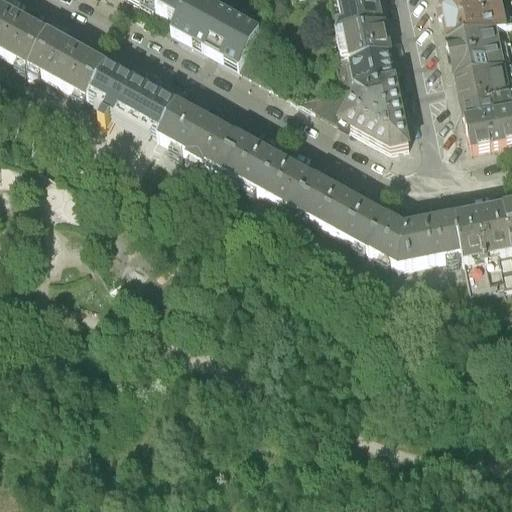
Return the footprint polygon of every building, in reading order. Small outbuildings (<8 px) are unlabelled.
[(121,0),(139,11),(144,0),(121,0)] [(171,42),(241,80),(252,59),(262,39),(188,0),(144,0),(139,11),(173,29),(177,31),(171,42)] [(382,18),(378,0),(331,0),(338,36),(384,26),(382,18)] [(436,0),(439,11),(493,2),(492,0),(436,0)] [(440,16),(447,47),(494,39),(511,36),(509,18),(504,19),(500,0),(493,2),(439,11),(440,16)] [(18,26),(0,15),(0,59),(29,76),(48,42),(18,26)] [(389,49),(384,26),(338,36),(340,49),(349,48),(351,65),(391,57),(389,49)] [(454,81),(455,84),(502,75),(500,65),(507,63),(505,51),(497,53),(494,39),(447,47),(454,81)] [(77,58),(48,42),(29,76),(87,108),(106,74),(77,58)] [(395,78),(391,57),(351,65),(356,97),(397,85),(395,78)] [(273,96),(284,75),(252,59),(241,80),(273,96)] [(460,108),(462,115),(511,106),(511,94),(511,93),(511,73),(502,75),(455,84),(460,108)] [(177,113),(106,74),(87,108),(96,113),(93,117),(102,122),(98,131),(106,135),(111,126),(150,148),(152,144),(158,147),(177,113)] [(400,99),(397,85),(356,97),(339,135),(391,161),(408,154),(408,137),(400,99)] [(339,135),(356,97),(306,107),(303,113),(339,135)] [(485,159),(511,153),(511,107),(511,106),(462,115),(466,133),(471,157),(472,162),(485,159)] [(235,189),(253,155),(218,135),(177,113),(158,147),(235,189)] [(286,173),(253,155),(235,189),(296,223),(315,188),(286,173)] [(356,210),(315,188),(296,223),(368,262),(387,227),(356,210)] [(511,244),(505,216),(499,217),(454,227),(462,265),(463,271),(511,262),(511,244)] [(387,227),(368,262),(397,277),(462,265),(454,227),(404,236),(387,227)] [(120,292),(110,299),(114,306),(125,299),(120,292)]
